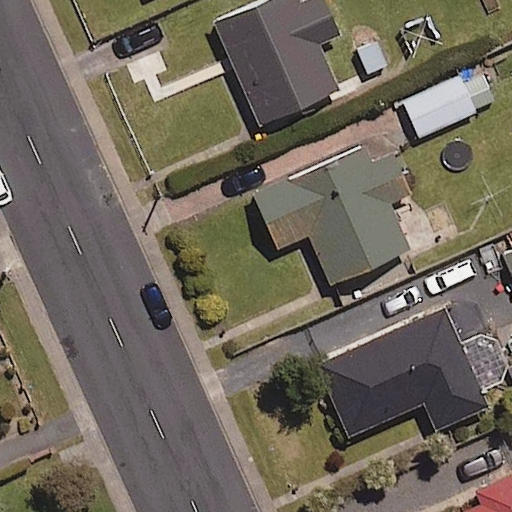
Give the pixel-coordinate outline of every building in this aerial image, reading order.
[(340,44),(321,0),(269,0),(217,23),(261,124),(336,92),(319,53),(340,44)] [(419,136),(478,110),(475,106),(496,97),(486,72),(463,82),(460,75),(404,100),(419,136)] [(411,193),(389,140),(256,196),(277,247),(310,233),(331,283),(409,251),(388,202),(411,193)] [(445,306),(317,362),(349,436),(425,403),(437,429),(489,407),(481,388),(497,381),(505,361),(501,349),(491,341),(474,339),(462,345),(445,306)] [(511,511),(511,464),(472,483),(480,499),(450,511),(511,511)]
